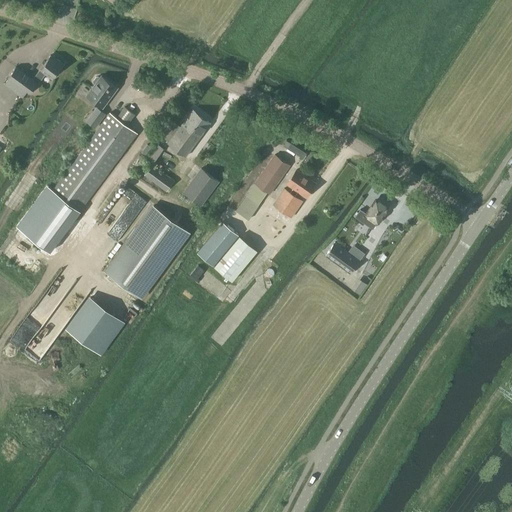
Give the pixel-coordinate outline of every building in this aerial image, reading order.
[(63,63),(50,54),(33,78),(16,66),(8,77),(30,93),(38,82),(38,83),(46,73),(52,78),(63,63)] [(87,120),(95,126),(106,113),(100,109),(103,106),(118,87),(103,75),(101,77),(100,76),(97,76),(94,80),(95,82),(96,84),(88,94),(100,104),(97,107),(97,106),(87,120)] [(79,208),(138,132),(127,124),(135,114),(125,106),(117,117),(110,112),(51,188),(79,208)] [(172,118),(160,134),(169,141),(168,142),(186,156),(210,122),(193,108),(180,125),(172,118)] [(286,139),(282,145),(287,148),(286,150),(294,154),(295,152),(303,157),(306,152),(286,139)] [(164,148),(157,143),(145,159),(152,164),(153,163),(164,148)] [(151,146),(147,144),(142,152),(146,155),(151,146)] [(269,193),(289,164),(274,154),(235,210),(248,219),(258,205),(267,191),(269,193)] [(175,180),(153,163),(152,164),(145,174),(167,191),(175,180)] [(201,204),(219,180),(202,168),(184,192),(201,204)] [(284,188),(283,188),(283,189),(273,204),(291,216),(301,201),(302,201),(302,200),(294,195),(298,190),(306,196),(315,183),(307,177),(307,176),(304,175),(296,169),(286,183),(293,187),(290,192),(284,188)] [(47,185),(18,227),(53,253),(84,211),(79,208),(51,188),(47,185)] [(387,207),(376,199),(366,213),(360,209),(355,216),(372,228),(377,221),(378,219),(379,220),(382,216),(381,215),(387,207)] [(188,231),(153,205),(105,272),(140,297),(188,231)] [(212,265),(238,234),(223,221),(197,252),(212,265)] [(239,235),(214,266),(231,280),(257,250),(239,235)] [(349,273),(359,259),(334,241),(324,254),(349,273)] [(122,320),(89,297),(65,329),(98,353),(122,320)]
